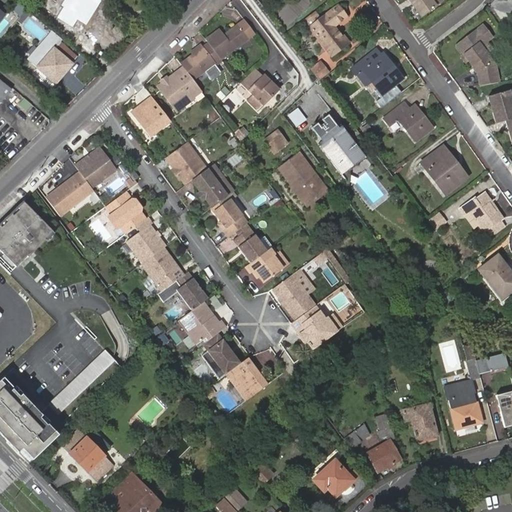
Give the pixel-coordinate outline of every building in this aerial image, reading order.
[(439,0),(408,0),(421,18),(442,3),(439,0)] [(87,4),(75,18),(78,20),(66,33),(86,50),(110,24),(87,4)] [(303,20),(309,28),(330,57),(349,43),(344,37),(341,39),(334,28),(346,18),(337,7),(318,22),(312,14),(303,20)] [(256,35),(246,21),(241,24),(252,38),(256,35)] [(252,38),(241,24),(239,26),(229,33),(231,36),(227,39),(225,36),(220,30),(207,40),(210,43),(223,60),(249,40),(252,38)] [(478,75),(481,88),(499,84),(496,68),(486,54),(480,46),(491,37),(484,27),(457,47),(478,75)] [(493,39),(491,37),(480,46),(486,54),(491,50),(487,44),(493,39)] [(80,54),(62,39),(54,48),(72,63),(80,54)] [(225,63),(223,60),(210,43),(203,47),(194,54),(183,62),(185,66),(195,79),(215,64),(219,68),(225,63)] [(194,54),(203,47),(201,44),(192,51),(194,54)] [(72,63),(54,48),(38,68),(56,82),(72,63)] [(386,64),(388,62),(382,55),(380,56),(375,51),(349,71),(354,77),(356,76),(362,71),(371,83),(375,88),(381,96),(394,86),(402,80),(396,72),(394,74),(386,64)] [(320,59),(309,67),(318,79),(329,71),(320,59)] [(396,72),(388,62),(386,64),(394,74),(396,72)] [(204,91),(195,79),(185,66),(170,78),(170,81),(166,84),(164,83),(160,87),(178,110),(195,95),(197,97),(204,91)] [(257,70),(250,77),(258,85),(265,78),(257,70)] [(356,76),(366,88),(371,83),(362,71),(356,76)] [(281,93),(274,86),(266,78),(265,78),(258,85),(250,93),(255,97),(250,102),(260,112),(281,93)] [(0,103),(12,89),(0,79),(0,103)] [(276,83),(274,86),(281,93),(283,90),(276,83)] [(380,109),(400,94),(394,86),(381,96),(375,88),(373,90),(380,99),(375,103),(380,109)] [(225,101),(234,111),(244,101),(235,91),(225,101)] [(511,142),(511,97),(510,92),(489,98),(496,124),(505,122),(511,142)] [(197,98),(197,97),(195,95),(178,110),(180,113),(197,98)] [(154,96),(132,111),(151,136),(172,120),(154,96)] [(288,96),(277,107),(285,116),(297,105),(288,96)] [(432,129),(414,107),(408,111),(404,105),(384,120),(388,126),(397,121),(414,143),(432,129)] [(366,158),(343,128),(340,130),(329,117),(312,129),(323,144),(319,146),(339,173),(353,163),(359,162),(366,158)] [(373,133),(367,126),(361,131),(367,138),(373,133)] [(244,140),(251,134),(245,128),(242,131),(241,130),(238,134),(244,140)] [(290,143),(282,132),(269,141),(277,153),(290,143)] [(188,142),(168,157),(173,165),(175,163),(184,176),(182,178),(187,184),(193,180),(208,168),(188,142)] [(467,178),(443,147),(421,163),(446,195),(467,178)] [(81,172),(93,187),(117,169),(101,148),(77,165),(81,172)] [(327,187),(307,161),(297,159),(290,165),(289,176),(307,200),(316,202),(326,195),(327,187)] [(175,163),(173,165),(176,168),(174,170),(181,179),(182,178),(184,176),(175,163)] [(223,175),(215,163),(208,168),(193,180),(202,192),(206,198),(212,207),(217,203),(229,195),(217,179),(223,175)] [(134,181),(136,179),(141,176),(136,169),(131,173),(129,174),(134,181)] [(64,184),(46,198),(59,215),(95,190),(93,187),(81,172),(68,181),(70,183),(65,186),(64,184)] [(229,195),(235,190),(223,175),(217,179),(229,195)] [(127,233),(147,218),(141,210),(134,201),(127,191),(107,206),(113,214),(122,226),(127,233)] [(486,231),(501,220),(503,218),(484,193),(476,199),(475,198),(459,210),(463,215),(469,211),(485,232),(486,231)] [(134,201),(141,210),(143,208),(137,199),(134,201)] [(222,229),(228,237),(236,231),(246,224),(247,223),(230,200),(220,207),(214,212),(221,222),(225,227),(222,229)] [(23,202),(0,224),(0,249),(17,268),(53,234),(23,202)] [(211,208),(214,212),(220,207),(217,203),(212,207),(211,208)] [(118,228),(122,226),(113,214),(110,217),(118,228)] [(436,229),(445,223),(438,214),(429,220),(436,229)] [(505,227),(501,220),(486,231),(491,237),(505,227)] [(165,247),(167,246),(160,237),(157,232),(151,224),(128,241),(143,263),(165,247)] [(249,228),(246,224),(236,231),(240,236),(249,228)] [(267,251),(249,228),(240,236),(235,239),(240,246),(238,248),(250,264),(267,251)] [(272,247),(265,237),(259,241),(267,251),(272,247)] [(143,263),(142,264),(158,285),(165,280),(169,286),(176,281),(185,275),(165,247),(143,263)] [(278,254),(273,247),(267,251),(250,264),(246,266),(251,272),(253,270),(255,268),(261,276),(266,282),(283,269),(274,257),(278,254)] [(324,251),(318,256),(322,261),(328,256),(324,251)] [(280,252),(278,254),(274,257),(283,269),(289,265),(280,252)] [(511,291),(511,274),(497,256),(478,271),(501,300),(511,291)] [(255,268),(253,270),(259,278),(261,276),(255,268)] [(205,302),(208,299),(202,290),(201,292),(198,287),(199,286),(189,271),(185,275),(176,281),(181,287),(177,291),(192,311),(201,304),(205,302)] [(315,306),(316,305),(293,274),(273,289),(296,319),(315,306)] [(158,285),(162,291),(166,288),(169,286),(165,280),(158,285)] [(166,288),(186,315),(192,311),(177,291),(181,287),(176,281),(169,286),(166,288)] [(344,294),(351,290),(346,283),(340,288),(344,294)] [(211,318),(214,315),(205,302),(201,304),(211,318)] [(218,332),(227,326),(221,318),(218,320),(214,315),(211,318),(201,304),(192,311),(186,315),(179,320),(199,347),(204,344),(218,332)] [(315,348),(335,333),(325,319),(315,306),(296,319),(292,323),(299,332),(303,332),(315,348)] [(338,331),(327,317),(325,319),(335,333),(338,331)] [(164,337),(176,346),(182,338),(170,329),(164,337)] [(226,374),(227,373),(241,363),(233,352),(231,354),(229,350),(230,349),(218,332),(204,344),(208,350),(226,374)] [(303,332),(299,332),(312,350),(315,348),(303,332)] [(506,336),(500,338),(503,348),(511,346),(510,342),(508,343),(506,336)] [(476,359),(471,341),(462,343),(467,361),(476,359)] [(427,359),(423,343),(413,346),(417,362),(427,359)] [(226,374),(208,350),(202,354),(206,359),(220,378),(226,374)] [(480,374),(508,367),(505,353),(476,360),(480,374)] [(206,359),(202,354),(197,358),(201,363),(206,359)] [(247,400),(269,384),(248,357),(241,363),(227,373),(247,400)] [(481,378),(480,374),(476,360),(476,359),(467,361),(472,380),(481,378)] [(3,374),(0,377),(0,431),(19,451),(23,448),(34,458),(61,433),(3,374)] [(483,424),(472,380),(446,387),(457,430),(483,424)] [(216,393),(211,386),(204,391),(209,398),(216,393)] [(503,426),(511,423),(511,391),(496,396),(503,426)] [(429,405),(404,412),(406,420),(412,419),(418,439),(437,435),(429,405)] [(394,433),(387,414),(375,418),(379,431),(383,430),(385,436),(394,433)] [(88,440),(81,431),(64,447),(99,482),(114,467),(104,457),(88,440)] [(112,449),(97,432),(88,440),(104,457),(112,449)] [(353,432),(344,439),(352,450),(361,442),(353,432)] [(400,460),(389,441),(368,454),(379,472),(387,467),(389,470),(394,468),(392,464),(400,460)] [(340,467),(347,460),(342,455),(335,461),(340,467)] [(358,475),(353,470),(348,475),(335,461),(313,481),(323,492),(327,488),(335,497),(358,475)] [(273,474),(262,463),(253,472),(263,483),(273,474)] [(139,470),(134,465),(129,470),(134,474),(139,470)] [(125,487),(135,479),(130,474),(113,491),(116,493),(124,486),(125,487)] [(154,511),(161,506),(135,479),(125,487),(124,486),(116,493),(113,491),(104,500),(109,505),(107,507),(111,511),(142,511),(146,509),(149,511),(154,511)] [(246,502),(234,490),(226,497),(238,510),(246,502)] [(236,511),(224,498),(217,505),(223,511),(236,511)]
